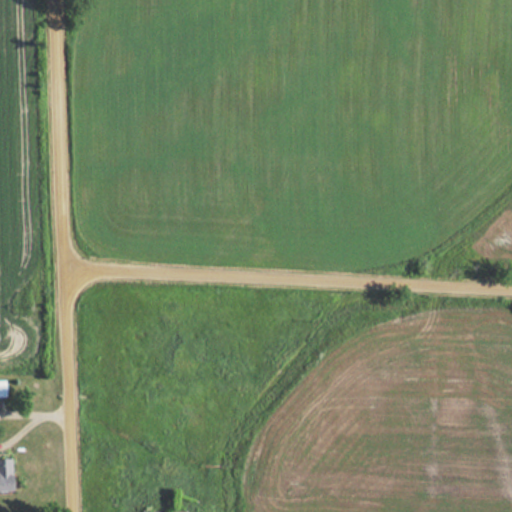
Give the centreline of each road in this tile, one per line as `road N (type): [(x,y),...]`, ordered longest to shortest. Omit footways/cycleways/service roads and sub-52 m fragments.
road 1 (residential): [(72,511),(59,0)]
road 2 (residential): [(511,291),(66,267)]
